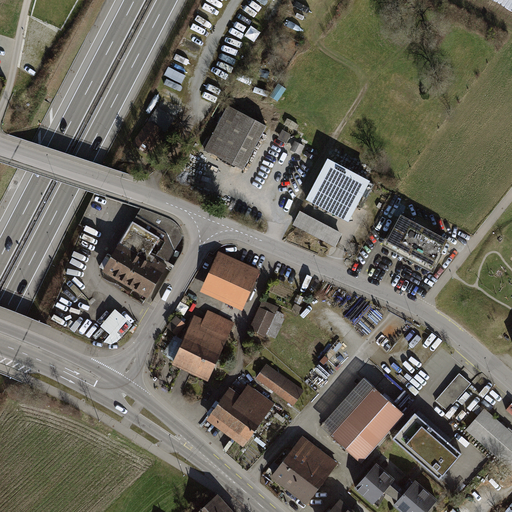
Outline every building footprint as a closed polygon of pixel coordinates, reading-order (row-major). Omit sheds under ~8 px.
[(165,100),(134,143),(150,154),(174,120),(172,119),(178,110),(165,100)] [(206,151),(243,170),(264,129),(227,110),(206,151)] [(374,186),(331,164),(309,205),(352,227),(374,186)] [(342,235),(301,213),(295,226),(336,247),(342,235)] [(101,275),(147,303),(183,242),(137,214),(101,275)] [(402,218),(389,245),(438,268),(451,241),(402,218)] [(266,273),(222,252),(202,293),(245,315),(266,273)] [(251,330),(267,338),(282,308),(266,300),(251,330)] [(174,364),(211,382),(239,324),(211,310),(206,320),(197,316),(174,364)] [(117,312),(102,329),(110,336),(106,341),(114,347),(133,325),(117,312)] [(168,331),(178,338),(187,326),(178,319),(168,331)] [(294,405),(303,392),(268,365),(258,377),(294,405)] [(462,374),(436,401),(449,413),(474,386),(462,374)] [(214,417),(249,442),(276,404),(241,379),(214,417)] [(372,387),(329,434),(361,462),(403,415),(372,387)] [(466,430),(511,470),(511,431),(486,408),(466,430)] [(420,411),(396,438),(443,478),(466,451),(420,411)] [(268,476),(302,504),(335,463),(301,436),(268,476)] [(353,488),(373,506),(394,482),(374,464),(353,488)] [(413,480),(390,506),(396,511),(425,511),(436,500),(413,480)] [(225,511),(213,497),(196,511),(225,511)] [(327,511),(352,511),(337,500),(327,511)]
